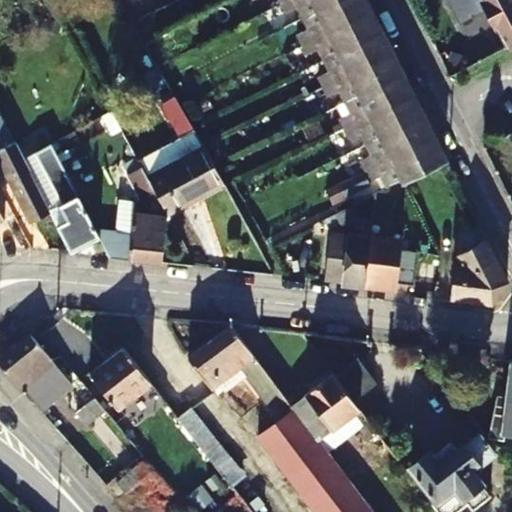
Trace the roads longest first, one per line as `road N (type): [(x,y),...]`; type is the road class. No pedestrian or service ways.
road 1 (residential): [(24,279),(511,330)]
road 2 (residential): [(388,0),(511,247)]
road 3 (tertiary): [(81,511),(52,465),(0,408)]
